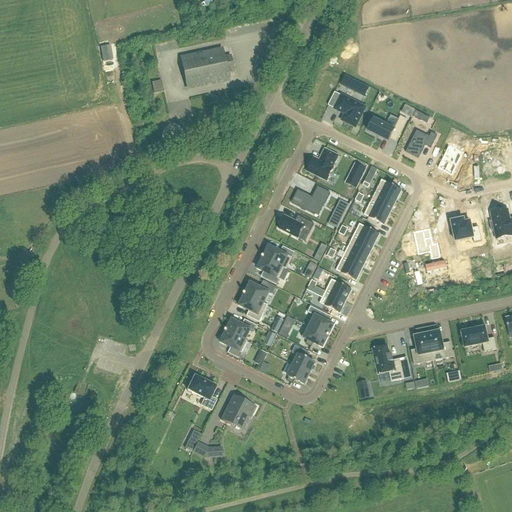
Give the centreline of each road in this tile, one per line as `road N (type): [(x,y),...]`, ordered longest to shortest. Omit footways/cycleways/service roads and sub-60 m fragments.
road 1 (residential): [(312,124),(205,344),(212,357),(307,401),(355,318)]
road 2 (unclassified): [(0,446),(31,306),(70,220),(183,160),(211,158),(234,168)]
road 3 (unclassified): [(77,511),(234,168)]
road 4 (residential): [(355,318),(380,328),(511,301)]
road 5 (residential): [(355,318),(425,179)]
road 6 (residential): [(312,124),(425,179)]
